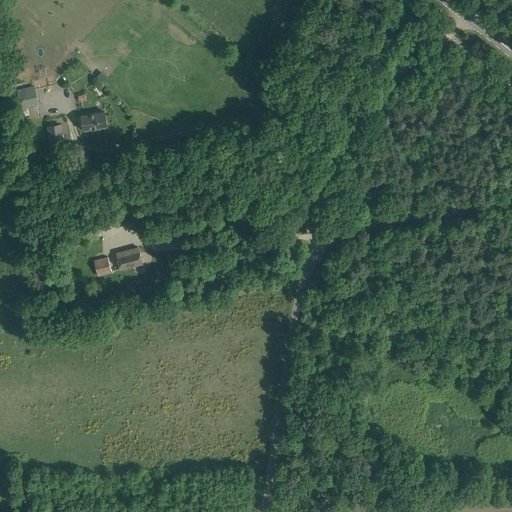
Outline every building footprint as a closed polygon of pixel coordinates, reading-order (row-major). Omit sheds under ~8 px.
[(39,104),(35,85),(17,90),(21,109),(28,107),(31,119),(39,117),(37,105),(39,104)] [(107,125),(105,116),(105,112),(82,116),(84,129),(107,125)] [(61,123),(47,125),(50,143),(63,141),(61,123)] [(24,143),(21,143),(17,144),(20,161),(40,158),(38,146),(25,148),(24,143)] [(162,229),(165,239),(180,236),(177,225),(162,229)] [(117,252),(119,262),(121,268),(142,263),(138,247),(117,252)] [(108,257),(104,258),(94,260),(98,275),(111,271),(108,257)]
